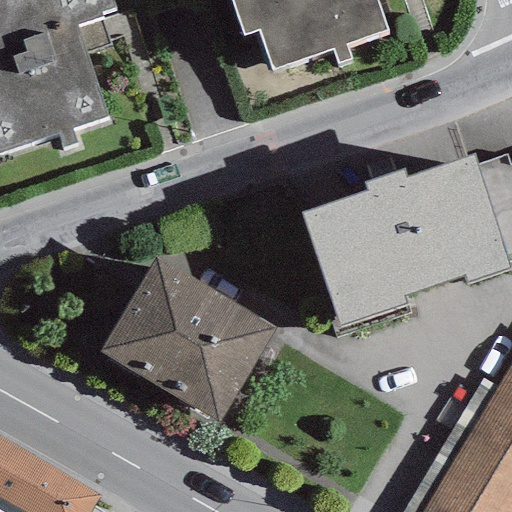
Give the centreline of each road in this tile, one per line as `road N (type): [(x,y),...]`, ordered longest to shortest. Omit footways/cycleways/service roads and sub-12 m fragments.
road 1 (residential): [(511,61),(0,250)]
road 2 (unknown): [(511,288),(387,511)]
road 3 (primary): [(0,393),(216,511)]
